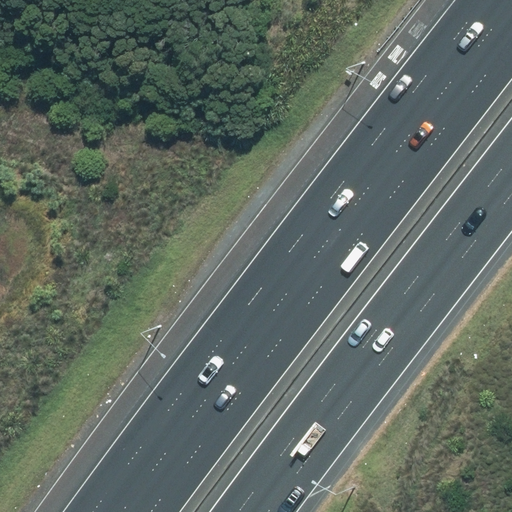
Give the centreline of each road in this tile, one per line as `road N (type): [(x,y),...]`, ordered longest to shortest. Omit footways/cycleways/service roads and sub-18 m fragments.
road 1 (motorway): [(151,511),(511,42)]
road 2 (motorway): [(511,153),(238,511)]
